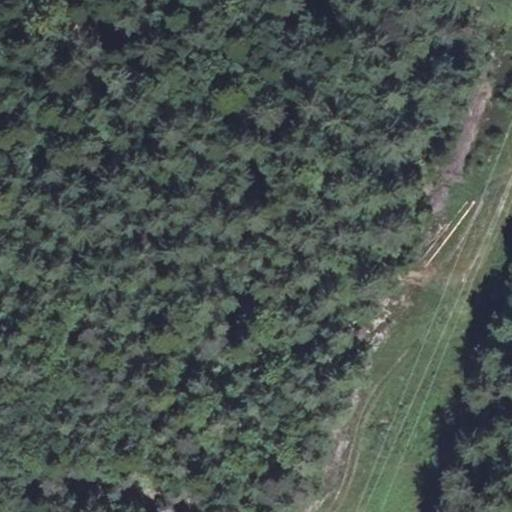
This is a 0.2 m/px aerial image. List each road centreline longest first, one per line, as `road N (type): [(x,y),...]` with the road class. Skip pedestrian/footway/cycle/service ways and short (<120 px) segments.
road 1 (track): [(511,315),(496,306),(478,253),(362,211),(219,183),(53,170),(0,156)]
road 2 (track): [(383,511),(511,167)]
